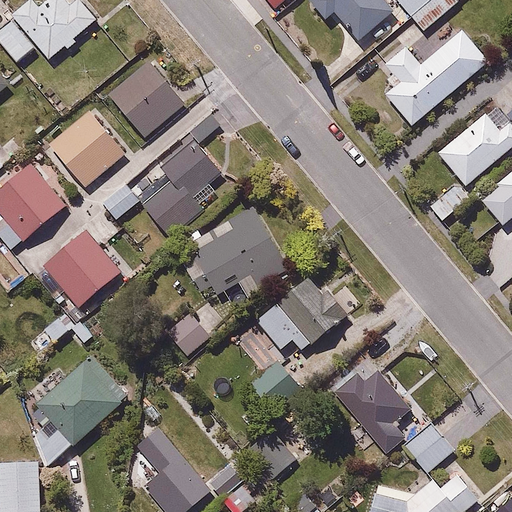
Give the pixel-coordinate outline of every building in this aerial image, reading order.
[(38,42),(51,58),(104,15),(92,0),(74,0),(45,0),(43,2),(41,0),(29,0),(0,24),(0,36),(18,59),(38,42)] [(394,10),(385,0),(308,0),(327,21),(337,12),(360,39),(394,10)] [(403,0),(429,31),(466,0),(403,0)] [(416,123),(494,57),(466,24),(422,60),(407,42),(385,60),(401,79),(388,90),(416,123)] [(192,97),(155,53),(112,90),(149,134),(192,97)] [(0,94),(14,81),(0,65),(0,94)] [(133,150),(95,105),(53,141),(91,185),(133,150)] [(486,113),(438,153),(468,188),(511,151),(511,125),(509,122),(500,130),(486,113)] [(147,206),(174,238),(211,207),(206,201),(222,189),(213,178),(227,166),(199,133),(163,162),(178,180),(147,206)] [(11,247),(69,202),(35,157),(0,183),(0,233),(11,247)] [(511,173),(482,198),(503,225),(511,217),(511,173)] [(144,200),(131,182),(105,201),(118,219),(144,200)] [(474,201),(458,182),(430,206),(446,225),(474,201)] [(272,223),(258,200),(193,240),(199,251),(183,261),(208,302),(243,280),(254,297),(312,261),(284,216),(272,223)] [(92,225),(47,264),(94,317),(114,300),(103,287),(128,266),(92,225)] [(30,276),(3,245),(0,247),(0,281),(10,293),(30,276)] [(347,313),(311,272),(253,322),(263,335),(269,330),(285,349),(299,337),(307,347),(347,313)] [(217,333),(195,308),(168,333),(191,357),(217,333)] [(66,335),(81,323),(69,309),(46,327),(58,342),(66,335)] [(99,334),(86,319),(81,323),(66,335),(79,351),(99,334)] [(54,465),(130,399),(92,355),(35,404),(50,421),(30,438),(54,465)] [(305,382),(281,357),(252,384),(276,409),(305,382)] [(378,371),(335,395),(391,452),(413,430),(404,420),(424,401),(396,371),(390,377),(378,371)] [(249,478),(171,390),(127,429),(163,469),(144,485),(168,511),(186,511),(218,483),(229,496),(249,478)] [(456,450),(435,424),(409,446),(430,471),(456,450)] [(272,428),(249,448),(276,479),(299,460),(272,428)] [(0,511),(40,511),(39,463),(0,464),(0,511)] [(463,511),(486,494),(463,465),(443,481),(437,474),(417,490),(381,480),(371,511),(463,511)] [(511,511),(511,490),(510,488),(484,511),(511,511)]
